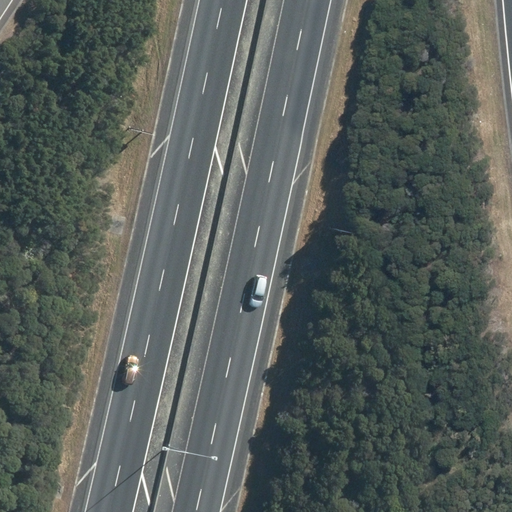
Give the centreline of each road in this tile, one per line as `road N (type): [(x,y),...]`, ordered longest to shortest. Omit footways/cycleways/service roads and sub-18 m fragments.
road 1 (motorway): [(107,511),(224,0)]
road 2 (motorway): [(305,0),(195,511)]
